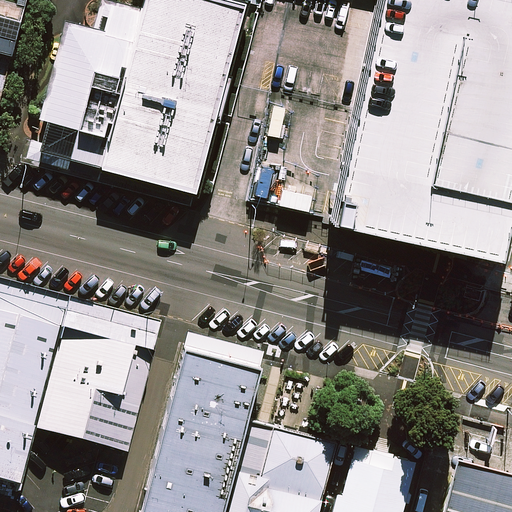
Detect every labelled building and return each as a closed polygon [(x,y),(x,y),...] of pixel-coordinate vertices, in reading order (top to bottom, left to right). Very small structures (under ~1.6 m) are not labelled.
[(0,0),(0,17),(21,23),(26,0),(0,0)] [(195,193),(246,6),(224,0),(144,0),(133,42),(76,26),(42,152),(195,193)] [(511,0),(380,0),(331,225),(499,262),(509,216),(511,201),(511,0)] [(0,17),(0,102),(12,57),(21,23),(0,17)] [(61,302),(0,286),(0,476),(15,480),(30,420),(61,302)] [(156,326),(61,302),(30,420),(126,444),(156,326)] [(222,511),(260,365),(183,344),(140,511),(222,511)] [(311,511),(332,434),(249,413),(223,511),(311,511)] [(401,511),(415,460),(355,444),(341,494),(336,493),(331,511),(401,511)] [(511,511),(511,459),(457,445),(439,511),(511,511)]
